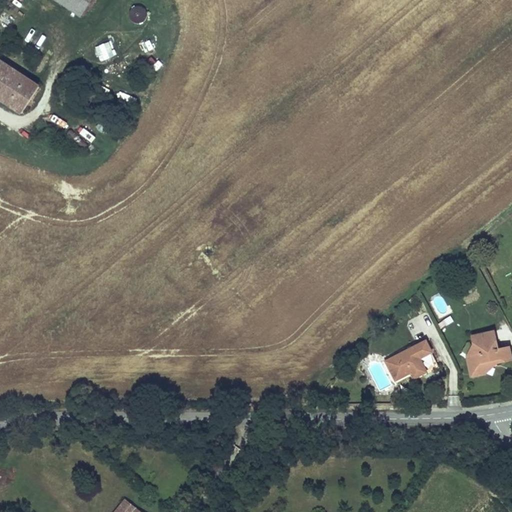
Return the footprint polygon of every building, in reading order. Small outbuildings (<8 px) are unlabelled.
[(91,0),(56,0),(81,15),(91,0)] [(149,12),(135,4),(128,17),(143,25),(149,12)] [(3,11),(0,15),(0,21),(11,28),(17,18),(3,11)] [(110,42),(95,48),(100,61),(115,55),(110,42)] [(0,64),(0,102),(21,117),(39,90),(0,64)] [(498,350),(494,331),(472,336),(474,344),(476,355),(467,357),(471,374),(484,371),(490,366),(489,362),(496,359),(497,363),(505,361),(502,349),(498,350)] [(426,341),(386,362),(396,380),(411,373),(414,378),(422,374),(419,369),(424,366),(420,359),(432,352),(426,341)] [(476,355),(474,344),(467,357),(476,355)] [(511,354),(511,347),(502,349),(505,361),(511,359),(511,354)] [(484,371),(471,374),(471,377),(485,374),(497,363),(496,359),(489,362),(490,366),(484,371)] [(139,511),(125,501),(119,509),(122,511),(120,511),(139,511)]
